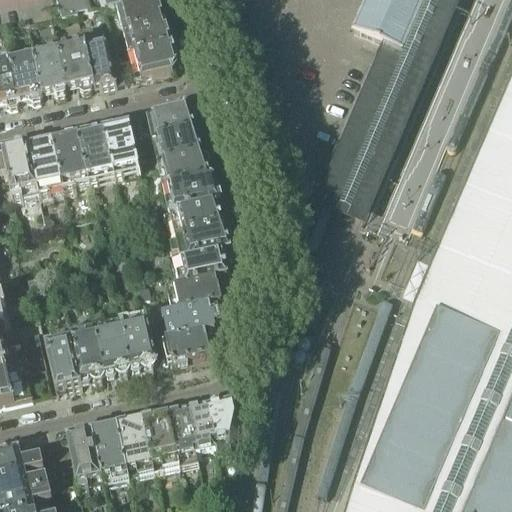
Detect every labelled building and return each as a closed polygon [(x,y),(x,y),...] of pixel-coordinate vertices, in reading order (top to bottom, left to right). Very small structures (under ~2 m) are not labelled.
[(101,19),(117,16),(158,8),(155,0),(55,0),(57,4),(56,5),(62,26),(77,23),(76,19),(87,17),(87,21),(100,18),(101,19)] [(427,0),(423,10),(424,10),(423,13),(422,13),(417,25),(416,28),(415,28),(410,39),(411,40),(410,43),(409,42),(404,54),(405,55),(404,57),(403,57),(402,58),(395,55),(395,54),(388,51),(383,49),(383,50),(314,213),(361,232),(366,234),(464,0),(427,0)] [(368,0),(368,2),(367,2),(368,3),(365,8),(365,9),(362,16),(361,16),(361,17),(359,23),(358,24),(355,31),(355,32),(353,37),(360,40),(361,40),(372,44),(372,45),(379,48),(383,50),(383,49),(388,51),(395,54),(395,55),(402,58),(403,57),(404,57),(405,55),(404,54),(409,42),(410,43),(411,40),(410,39),(415,28),(416,28),(417,25),(422,13),(423,13),(424,10),(423,10),(427,0),(368,0)] [(124,20),(129,40),(165,32),(158,8),(117,16),(118,21),(124,20)] [(128,60),(129,65),(173,55),(165,32),(129,40),(123,41),(128,60)] [(244,43),(239,55),(245,68),(258,74),(270,70),(276,58),(271,44),(258,39),(244,43)] [(82,42),(84,52),(93,94),(94,94),(95,96),(99,95),(100,96),(125,91),(119,68),(118,62),(110,64),(106,46),(95,49),(93,40),(82,42)] [(84,52),(59,58),(67,101),(67,100),(79,97),(84,100),(91,98),(93,94),(84,52)] [(173,55),(129,65),(122,67),(123,72),(130,71),(135,88),(141,86),(141,87),(173,80),(173,81),(179,72),(178,72),(173,55)] [(59,58),(33,64),(43,106),(43,105),(54,103),(58,106),(65,104),(67,101),(59,58)] [(33,64),(10,70),(19,112),(20,110),(29,108),(33,111),(40,110),(43,106),(33,64)] [(19,112),(10,70),(0,72),(0,114),(6,113),(10,117),(17,115),(19,112)] [(511,511),(511,89),(438,263),(420,306),(417,314),(367,462),(363,475),(355,496),(350,511),(511,511)] [(153,152),(157,151),(195,142),(192,132),(196,129),(194,123),(186,118),(147,127),(153,152)] [(105,141),(103,141),(113,184),(114,189),(124,187),(123,182),(140,178),(130,135),(114,139),(114,138),(105,140),(105,141)] [(78,146),(89,194),(89,195),(99,192),(98,187),(113,184),(103,141),(89,144),(88,144),(79,146),(78,146)] [(158,176),(163,175),(202,166),(199,156),(203,152),(201,145),(195,144),(195,142),(157,151),(160,163),(155,165),(158,176)] [(53,153),(63,201),(64,203),(76,200),(76,197),(89,194),(78,146),(74,143),(67,145),(64,150),(53,153)] [(28,154),(27,154),(37,201),(39,208),(51,206),(50,204),(63,201),(53,153),(49,149),(41,151),(38,157),(29,159),(28,154)] [(27,154),(1,160),(5,178),(12,212),(23,209),(22,204),(37,201),(27,154)] [(164,201),(169,200),(210,190),(207,180),(211,176),(209,168),(203,167),(202,166),(163,175),(166,189),(161,190),(164,201)] [(166,214),(169,225),(214,215),(218,214),(214,203),(217,200),(219,199),(216,192),(210,190),(169,200),(171,213),(166,214)] [(164,226),(169,250),(222,239),(221,238),(223,237),(228,230),(227,225),(219,222),(216,223),(214,215),(169,225),(164,226)] [(178,259),(181,273),(230,262),(234,261),(234,260),(236,255),(234,249),(226,247),(224,247),(222,239),(169,250),(172,261),(178,259)] [(180,298),(225,289),(228,288),(228,287),(230,282),(231,282),(230,276),(229,276),(225,272),(232,270),(230,262),(181,273),(175,274),(180,298)] [(27,288),(29,296),(48,291),(47,284),(27,288)] [(168,301),(173,325),(210,316),(218,315),(222,315),(222,314),(224,309),(224,308),(223,302),(223,303),(218,299),(226,297),(225,289),(180,298),(168,301)] [(30,302),(29,296),(12,299),(13,306),(30,302)] [(164,327),(170,352),(205,344),(212,342),(216,341),(218,335),(217,329),(216,330),(212,326),(212,325),(220,324),(218,315),(210,316),(173,325),(171,325),(171,326),(165,327),(165,326),(164,327)] [(119,326),(120,333),(122,340),(131,381),(132,380),(133,383),(134,385),(140,383),(141,381),(140,378),(141,378),(147,382),(154,380),(157,375),(158,379),(159,379),(154,355),(149,334),(148,334),(146,327),(147,327),(147,326),(130,330),(129,324),(119,326)] [(0,357),(20,353),(17,339),(11,340),(9,328),(8,328),(0,329),(0,357)] [(93,332),(94,339),(105,388),(106,386),(107,386),(108,389),(109,390),(115,389),(116,387),(115,384),(116,384),(121,388),(128,386),(131,381),(122,340),(120,333),(106,336),(104,329),(93,332)] [(68,338),(70,346),(71,352),(81,396),(89,395),(90,393),(89,390),(90,390),(96,393),(102,392),(105,388),(94,339),(81,342),(79,335),(68,338)] [(28,343),(30,351),(39,349),(38,341),(28,343)] [(170,352),(154,355),(159,379),(177,375),(177,378),(189,376),(188,373),(210,368),(210,367),(211,362),(212,362),(211,355),(210,355),(207,353),(207,352),(214,351),(212,342),(205,344),(170,352)] [(71,352),(70,346),(55,349),(55,348),(44,351),(56,402),(81,396),(71,352)] [(0,386),(21,382),(26,381),(20,353),(0,357),(0,386)] [(21,382),(0,386),(0,414),(32,407),(29,391),(23,392),(21,382)] [(207,415),(217,460),(214,461),(214,464),(232,460),(230,452),(235,427),(232,412),(208,417),(207,415)] [(188,420),(198,465),(214,461),(217,460),(207,415),(200,417),(201,419),(188,422),(188,419),(188,420)] [(169,426),(180,477),(197,473),(196,465),(198,465),(188,420),(181,421),(181,423),(169,426)] [(143,432),(152,475),(154,483),(180,477),(169,426),(153,430),(152,430),(143,432)] [(118,437),(128,485),(129,489),(154,483),(152,475),(143,432),(127,436),(127,435),(118,437)] [(118,437),(92,443),(103,490),(103,491),(128,485),(118,437)] [(103,490),(92,443),(67,449),(73,481),(78,501),(88,498),(87,494),(103,490)] [(0,486),(37,479),(44,477),(41,465),(35,466),(32,456),(0,463),(0,486)] [(0,486),(0,506),(48,496),(45,485),(44,477),(37,479),(0,486)] [(0,506),(0,511),(46,511),(46,509),(52,508),(48,496),(0,506)]
